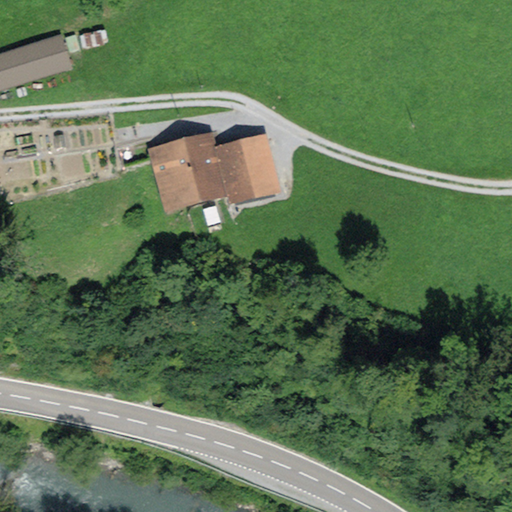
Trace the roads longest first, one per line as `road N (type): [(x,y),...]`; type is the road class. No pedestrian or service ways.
road 1 (track): [(511,187),(452,184),(326,151),(248,107),(208,102),(0,117)]
road 2 (primary): [(376,511),(251,453),(0,393)]
